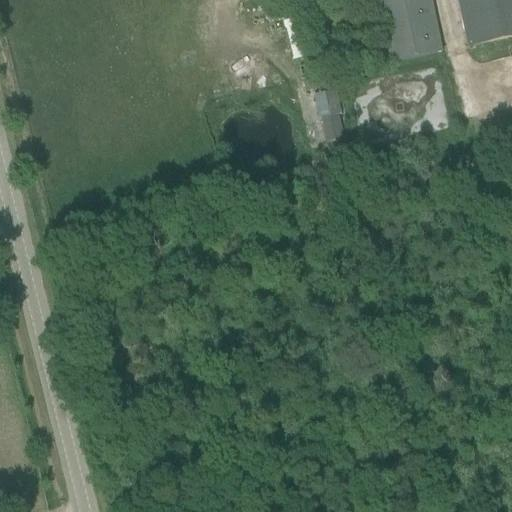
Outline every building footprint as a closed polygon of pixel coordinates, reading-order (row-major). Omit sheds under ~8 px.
[(376,0),(390,65),(441,54),(429,0),(376,0)] [(511,0),(458,0),(468,49),(511,39),(511,0)] [(292,63),(297,62),(304,60),(294,21),(282,24),(292,63)] [(327,78),(303,84),(305,93),(329,88),(327,78)] [(336,93),(324,96),(330,120),(341,117),(336,93)]
